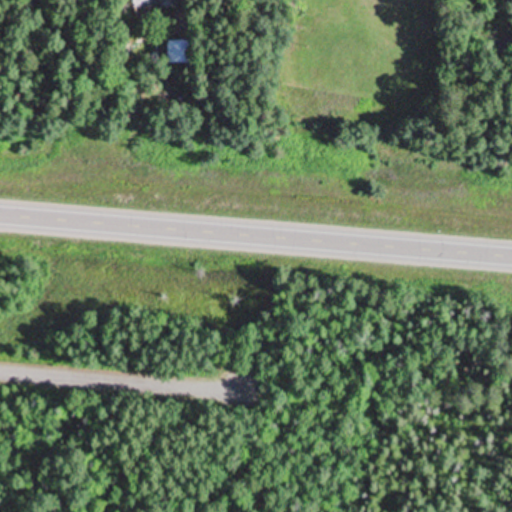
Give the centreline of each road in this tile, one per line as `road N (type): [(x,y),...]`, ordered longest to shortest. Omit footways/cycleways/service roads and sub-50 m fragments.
road 1 (primary): [(511,257),(0,216)]
road 2 (residential): [(0,379),(232,392)]
